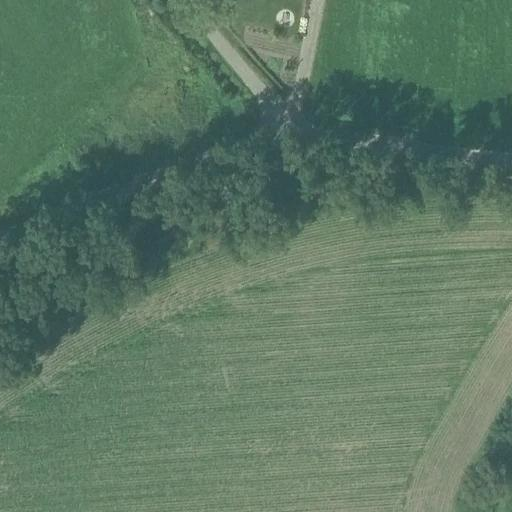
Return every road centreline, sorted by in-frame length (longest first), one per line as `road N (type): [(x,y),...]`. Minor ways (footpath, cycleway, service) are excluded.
road 1 (unclassified): [(0,240),(69,205),(293,136)]
road 2 (unclassified): [(293,136),(322,133),(511,159)]
road 3 (unclassified): [(293,136),(182,0)]
